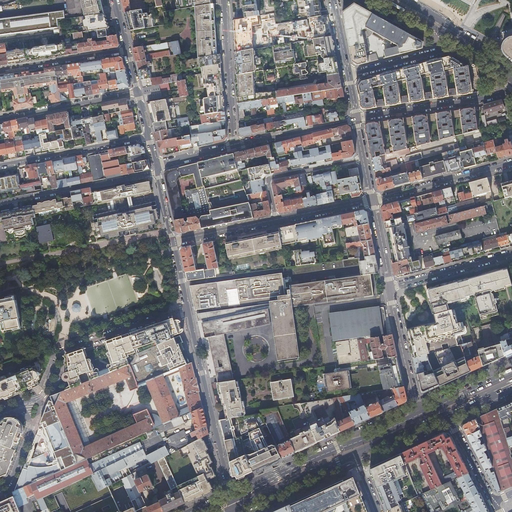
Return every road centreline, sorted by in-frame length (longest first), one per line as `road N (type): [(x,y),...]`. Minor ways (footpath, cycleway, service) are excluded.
road 1 (residential): [(186,307),(61,351),(41,395),(13,408)]
road 2 (primary): [(419,414),(229,496)]
road 3 (residential): [(186,307),(229,496)]
road 4 (residential): [(0,202),(157,170)]
road 5 (residential): [(355,120),(511,88)]
road 6 (residential): [(148,137),(0,166)]
road 7 (residential): [(511,163),(372,200)]
road 8 (residential): [(275,221),(267,178),(363,159)]
road 9 (residential): [(0,118),(137,91)]
road 10 (primary): [(233,511),(354,455)]
road 11 (residential): [(419,414),(390,287)]
road 12 (residential): [(126,51),(0,70)]
road 13 (residential): [(390,287),(511,253)]
road 14 (residential): [(233,146),(355,120)]
road 15 (residential): [(224,0),(232,122)]
road 16 (residential): [(232,122),(351,102)]
